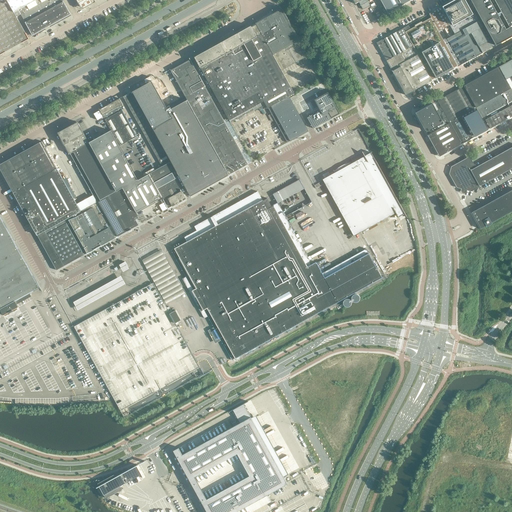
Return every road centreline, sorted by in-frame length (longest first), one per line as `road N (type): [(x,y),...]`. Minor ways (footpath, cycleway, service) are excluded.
road 1 (unclassified): [(242,179),(58,282),(0,190)]
road 2 (tertiary): [(0,454),(49,471),(95,469),(278,374)]
road 3 (unclassified): [(0,154),(250,15),(242,0)]
road 4 (tertiary): [(274,365),(93,461),(50,462),(0,444)]
road 5 (tertiary): [(0,115),(211,0)]
road 6 (tertiary): [(185,0),(0,102)]
road 7 (primary): [(421,349),(346,511)]
road 8 (tertiary): [(424,338),(373,329),(338,333),(274,365)]
road 9 (unclassified): [(242,179),(374,106)]
road 10 (tertiary): [(278,374),(351,341),(421,349)]
road 11 (primary): [(439,225),(384,102)]
road 12 (primary): [(374,106),(428,228)]
road 13 (unclassified): [(0,65),(116,0)]
road 14 (unclassified): [(403,109),(511,49)]
road 15 (primary): [(358,511),(416,405)]
